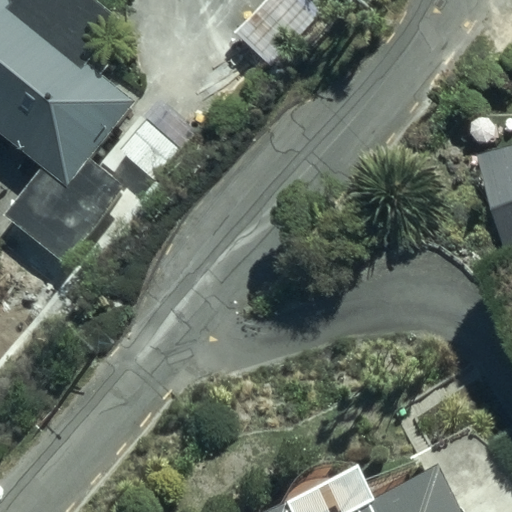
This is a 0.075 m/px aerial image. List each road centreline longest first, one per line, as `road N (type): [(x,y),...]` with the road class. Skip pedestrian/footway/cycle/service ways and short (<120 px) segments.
road 1 (residential): [(454,0),(144,357)]
road 2 (residential): [(144,357),(396,289),(465,300),(511,361)]
road 3 (residential): [(144,357),(12,511)]
